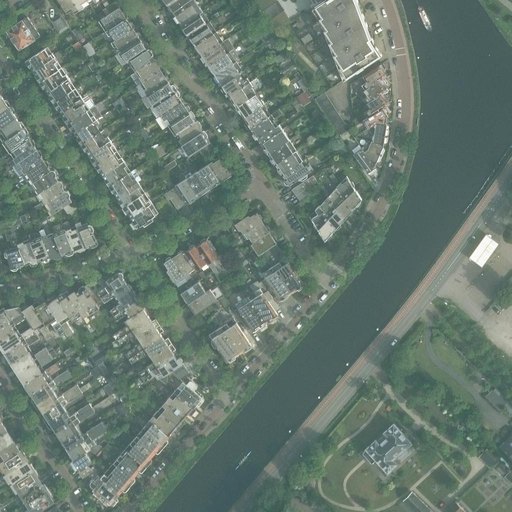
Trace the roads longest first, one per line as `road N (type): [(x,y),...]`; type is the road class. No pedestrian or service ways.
road 1 (tertiary): [(245,511),(380,356),(511,180)]
road 2 (residential): [(325,282),(375,214),(400,148),(406,98),(385,0)]
road 3 (residential): [(131,254),(0,56)]
road 4 (residential): [(263,183),(137,0)]
road 5 (residential): [(227,399),(131,254)]
road 6 (residential): [(79,511),(10,404),(0,374)]
road 7 (residential): [(227,399),(325,282)]
road 8 (residential): [(131,254),(263,183)]
road 9 (residential): [(131,511),(227,399)]
road 10 (residential): [(0,290),(131,254)]
